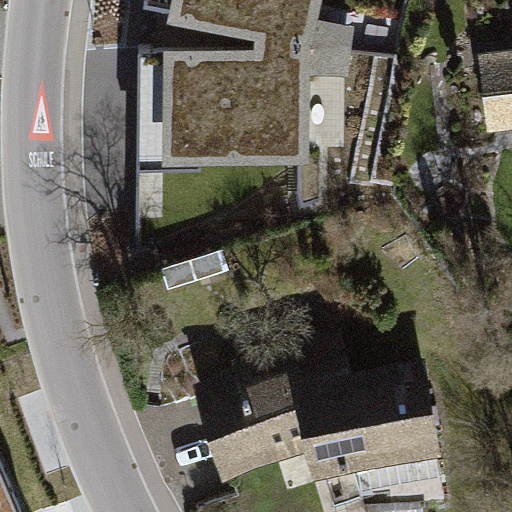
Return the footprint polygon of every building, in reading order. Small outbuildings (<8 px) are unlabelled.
[(163,0),(162,7),(262,28),(261,38),(305,42),(315,0),(163,0)] [(304,154),(305,42),(261,38),(261,48),(158,47),(156,220),(231,222),(230,197),(302,197),(301,153),(304,154)] [(511,47),(480,50),(490,140),(511,137),(511,47)] [(92,146),(145,147),(147,52),(94,51),(92,146)] [(168,286),(229,267),(223,247),(162,266),(168,286)] [(203,386),(227,463),(275,448),(275,443),(309,433),(318,461),(339,458),(339,462),(348,461),(347,456),(352,455),(434,442),(421,363),(348,375),(336,334),(286,350),(287,363),(246,375),(245,372),(203,386)] [(26,511),(0,451),(0,511),(26,511)] [(367,503),(352,455),(347,456),(348,461),(339,462),(339,458),(318,461),(312,462),(327,511),(366,511),(364,503),(367,503)] [(425,511),(424,501),(367,503),(364,503),(366,511),(425,511)]
